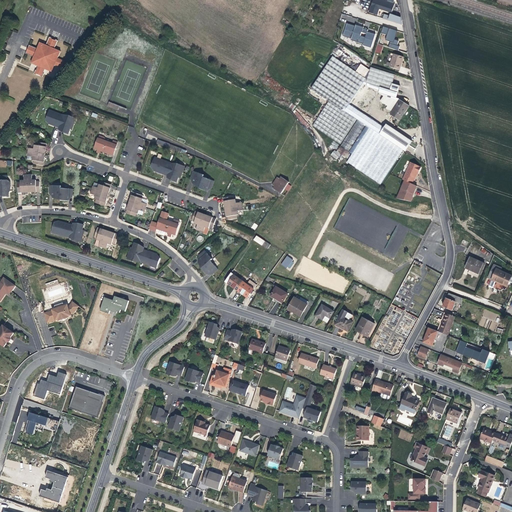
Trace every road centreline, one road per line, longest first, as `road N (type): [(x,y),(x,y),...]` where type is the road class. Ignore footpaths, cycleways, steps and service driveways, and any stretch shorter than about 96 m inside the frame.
road 1 (track): [(442,208),(371,194),(342,175),(298,115),(189,57),(106,0)]
road 2 (residential): [(404,0),(450,260),(399,365)]
road 3 (residential): [(135,379),(324,441)]
road 4 (tertiary): [(184,293),(0,232)]
road 5 (residential): [(0,443),(29,367),(68,356),(135,379)]
road 6 (tertiary): [(355,350),(206,300)]
road 7 (residential): [(0,229),(17,211),(111,222)]
road 8 (residential): [(449,511),(449,480),(482,398)]
